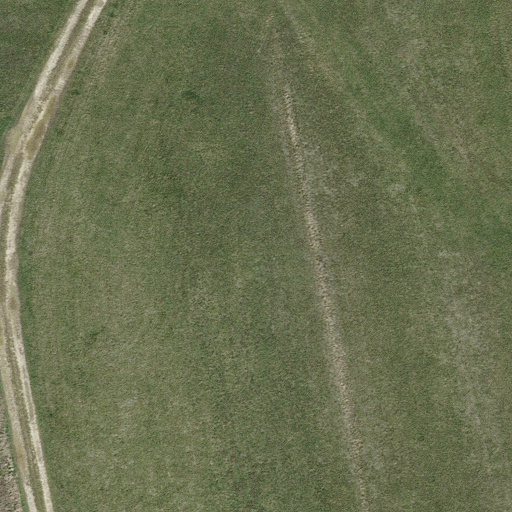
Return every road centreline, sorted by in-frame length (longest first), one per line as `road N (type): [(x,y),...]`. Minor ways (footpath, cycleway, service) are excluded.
road 1 (track): [(89,0),(0,206)]
road 2 (track): [(0,378),(26,511)]
